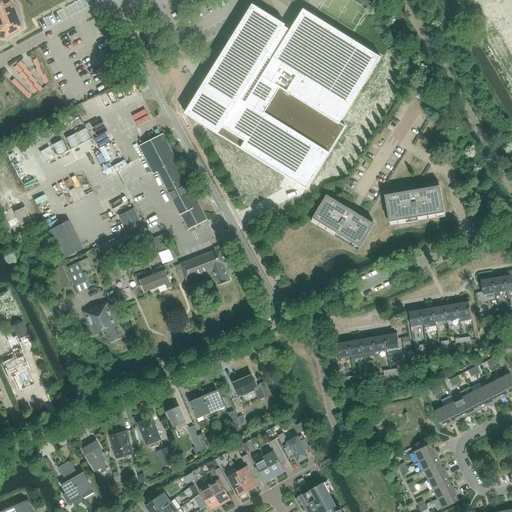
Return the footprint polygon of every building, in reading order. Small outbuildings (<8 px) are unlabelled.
[(0,0),(0,38),(4,39),(21,27),(17,7),(10,0),(0,0)] [(491,0),(496,8),(510,0),(491,0)] [(511,0),(510,0),(496,8),(502,18),(511,11),(511,0)] [(198,92),(185,113),(205,125),(206,126),(306,189),(345,126),(339,123),(380,57),(304,9),(292,28),(291,30),(284,26),(285,24),(278,20),(253,4),(248,11),(230,40),(207,78),(198,92)] [(511,11),(502,18),(507,27),(511,24),(511,11)] [(128,77),(125,72),(123,69),(115,73),(119,81),(128,77)] [(179,210),(187,225),(189,230),(198,226),(198,225),(207,220),(163,134),(139,147),(153,174),(158,172),(178,210),(179,210)] [(440,185),(385,195),(389,222),(391,221),(397,220),(398,223),(397,224),(398,224),(408,223),(408,222),(407,222),(406,218),(416,217),(417,220),(416,220),(417,221),(419,221),(418,220),(417,216),(427,215),(428,218),(427,218),(427,219),(438,218),(437,217),(436,213),(443,212),(445,212),(440,185)] [(375,224),(327,195),(313,218),(314,219),(314,218),(316,219),(320,222),(318,225),(317,225),(326,231),(326,230),(328,227),(336,232),(334,235),(333,235),(335,236),(336,236),(335,235),(337,232),(346,238),(344,241),(343,240),(343,241),(352,246),(352,245),(354,242),(360,246),(359,246),(360,247),(375,224)] [(14,212),(20,225),(30,220),(24,207),(14,212)] [(119,216),(127,233),(143,225),(134,208),(119,216)] [(84,248),(69,220),(49,230),(64,259),(84,248)] [(153,238),(159,251),(170,246),(165,233),(153,238)] [(98,246),(102,260),(132,249),(127,236),(98,246)] [(179,264),(185,281),(213,270),(218,285),(230,280),(225,267),(232,265),(228,257),(224,258),(219,246),(214,248),(215,250),(179,264)] [(167,262),(173,259),(169,249),(158,253),(162,262),(166,260),(167,262)] [(87,258),(67,267),(78,292),(90,287),(85,276),(89,274),(88,272),(92,270),(87,258)] [(151,270),(153,275),(158,288),(171,282),(168,274),(171,273),(168,264),(151,270)] [(54,269),(63,288),(71,285),(62,265),(54,269)] [(105,268),(111,282),(122,277),(118,267),(114,269),(113,268),(111,269),(110,266),(105,268)] [(158,288),(153,275),(147,277),(146,272),(134,277),(138,286),(141,285),(144,293),(158,288)] [(493,278),(496,293),(496,296),(500,295),(500,292),(508,291),(505,276),(493,278)] [(496,293),(493,278),(481,280),(484,297),(487,297),(487,294),(496,293)] [(112,301),(116,312),(121,310),(116,299),(112,301)] [(108,301),(83,312),(93,334),(103,330),(109,342),(122,336),(117,324),(118,323),(108,301)] [(469,301),(457,303),(459,319),(460,321),(463,320),(472,319),(472,316),(469,301)] [(447,321),(459,319),(457,303),(445,305),(447,320),(447,321)] [(445,305),(433,307),(436,322),(447,320),(445,305)] [(424,327),(436,325),(436,322),(433,307),(421,309),(424,325),(424,327)] [(411,327),(424,325),(421,309),(409,311),(411,327)] [(11,326),(17,339),(29,334),(23,321),(21,322),(19,320),(12,323),(13,325),(11,326)] [(397,333),(385,335),(388,350),(389,360),(394,359),(393,355),(401,353),(397,333)] [(385,335),(373,337),(376,352),(388,350),(385,335)] [(402,337),(403,347),(411,346),(409,336),(402,337)] [(373,337),(361,339),(364,357),(376,355),(376,352),(373,337)] [(17,339),(11,342),(13,346),(13,347),(18,358),(25,355),(20,343),(19,343),(17,339)] [(349,341),(352,356),(352,359),(364,357),(361,339),(349,341)] [(340,358),(352,356),(349,341),(337,343),(340,358)] [(495,365),(492,359),(487,361),(490,368),(495,365)] [(11,372),(19,390),(34,384),(26,366),(20,368),(16,361),(8,364),(11,372)] [(511,376),(510,373),(500,378),(509,394),(511,392),(511,376)] [(233,382),(239,396),(254,389),(258,400),(274,394),(268,380),(257,385),(252,374),(233,382)] [(500,378),(491,382),(499,399),(509,394),(500,378)] [(491,382),(482,387),(490,404),(499,399),(491,382)] [(470,387),(461,392),(463,396),(471,413),(481,408),(472,392),(470,387)] [(482,387),(472,392),(481,408),(490,404),(482,387)] [(217,390),(203,396),(211,413),(225,407),(217,390)] [(211,413),(203,396),(190,402),(197,419),(211,413)] [(441,400),(444,406),(453,422),(462,418),(454,401),(452,402),(449,396),(441,400)] [(463,396),(454,401),(462,418),(471,413),(463,396)] [(453,422),(444,406),(435,411),(443,427),(453,422)] [(174,428),(176,432),(183,429),(182,428),(187,426),(179,407),(167,412),(174,428)] [(234,410),(229,412),(228,413),(234,428),(240,425),(234,410)] [(238,418),(241,425),(246,423),(243,416),(238,418)] [(144,437),(147,445),(161,439),(152,418),(138,424),(141,431),(140,431),(142,438),(144,437)] [(188,428),(198,452),(203,450),(193,426),(188,428)] [(132,454),(126,431),(110,436),(117,458),(132,454)] [(198,436),(204,448),(214,444),(210,434),(205,436),(203,433),(198,436)] [(308,456),(305,450),(310,447),(305,439),(300,441),(298,437),(289,442),(284,433),(278,436),(290,458),(295,456),(298,462),(308,456)] [(214,438),(217,445),(223,442),(220,436),(214,438)] [(272,450),(263,455),(275,476),(285,471),(282,465),(286,462),(274,440),(268,443),(272,450)] [(82,449),(95,472),(107,465),(101,455),(103,454),(96,441),(82,449)] [(414,451),(419,461),(435,453),(430,443),(414,451)] [(161,450),(167,465),(177,461),(175,457),(171,446),(161,450)] [(177,461),(167,465),(168,467),(181,462),(186,460),(183,453),(177,456),(175,457),(177,461)] [(419,461),(424,470),(440,462),(435,453),(419,461)] [(246,467),(238,471),(249,491),(258,486),(255,480),(260,477),(247,454),(241,458),(246,467)] [(275,476),(263,455),(254,460),(265,482),(275,476)] [(218,465),(215,459),(207,463),(212,468),(218,465)] [(70,461),(64,464),(70,475),(76,471),(70,461)] [(424,470),(428,480),(445,472),(440,462),(424,470)] [(70,475),(64,464),(59,468),(65,478),(70,475)] [(407,467),(400,470),(402,475),(409,472),(407,467)] [(219,480),(210,485),(221,504),(231,499),(227,493),(232,490),(220,468),(214,471),(219,480)] [(120,481),(118,471),(112,473),(114,482),(120,481)] [(249,491),(238,471),(228,477),(239,497),(249,491)] [(428,480),(433,489),(449,481),(445,472),(428,480)] [(83,473),(73,479),(81,494),(83,497),(93,491),(92,488),(83,473)] [(81,494),(73,479),(63,485),(67,493),(63,495),(69,505),(73,503),(83,497),(81,494)] [(433,489),(438,498),(454,490),(449,481),(433,489)] [(299,496),(307,511),(342,511),(341,509),(335,511),(334,507),(336,506),(323,483),(299,496)] [(197,491),(194,485),(190,487),(190,488),(186,490),(189,496),(197,491)] [(221,504),(210,485),(200,490),(211,510),(221,504)] [(454,490),(438,498),(443,508),(459,500),(454,490)] [(146,506),(150,511),(156,511),(170,502),(164,493),(146,506)] [(199,494),(194,498),(197,503),(198,503),(202,500),(199,494)] [(31,511),(26,501),(14,506),(16,511),(31,511)] [(156,511),(174,511),(177,510),(170,502),(156,511)]
